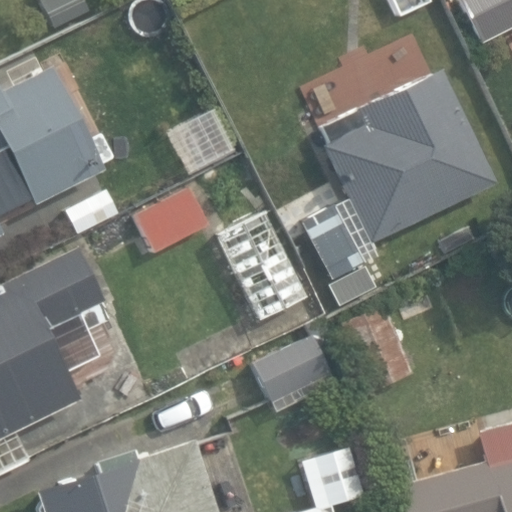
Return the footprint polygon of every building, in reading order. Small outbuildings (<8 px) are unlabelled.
[(84,0),(33,0),(50,32),(91,11),(84,0)] [(135,0),(144,16),(167,4),(164,0),(135,0)] [(176,0),(175,1),(190,27),(223,7),(218,0),(176,0)] [(382,0),(394,24),(433,6),(430,0),(382,0)] [(511,0),(454,0),(477,43),(511,25),(511,0)] [(0,144),(3,143),(32,201),(99,168),(47,65),(0,87),(0,144)] [(297,218),(326,279),(362,262),(368,240),(386,231),(492,181),(438,67),(386,92),(319,124),(327,140),(318,145),(342,196),(297,218)] [(265,104),(281,141),(311,128),(294,90),(265,104)] [(133,214),(151,250),(205,223),(188,187),(133,214)] [(213,234),(256,319),(305,294),(262,209),(213,234)] [(0,473),(30,459),(15,428),(78,398),(43,326),(71,313),(76,324),(100,313),(67,245),(0,276),(0,473)] [(335,321),(365,389),(386,380),(407,370),(386,322),(377,302),(335,321)] [(245,357),(267,401),(330,370),(308,327),(277,342),(245,357)] [(511,511),(511,421),(477,431),(485,459),(389,485),(395,511),(511,511)] [(210,511),(189,439),(132,457),(130,450),(90,462),(92,471),(32,490),(38,511),(210,511)]
